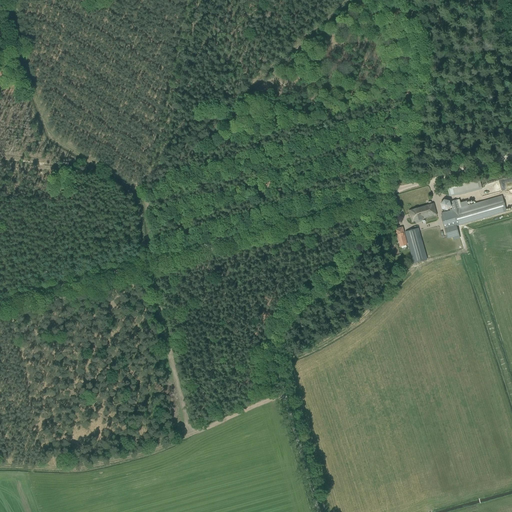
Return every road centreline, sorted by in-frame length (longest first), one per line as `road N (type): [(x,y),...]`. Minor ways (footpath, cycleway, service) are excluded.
road 1 (unclassified): [(320,511),(271,351),(286,312),(348,250),(396,167),(422,62),(396,0)]
road 2 (track): [(0,305),(384,194)]
road 3 (track): [(284,393),(145,454),(80,468),(0,468)]
